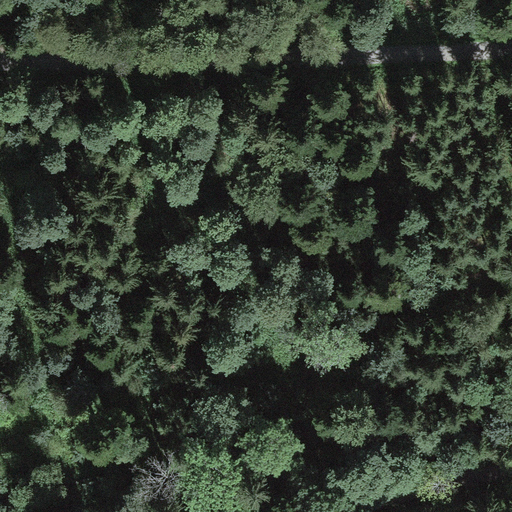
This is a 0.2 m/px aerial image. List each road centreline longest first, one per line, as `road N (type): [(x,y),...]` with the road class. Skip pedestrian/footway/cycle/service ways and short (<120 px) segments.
road 1 (track): [(0,60),(511,48)]
road 2 (track): [(349,511),(511,464)]
